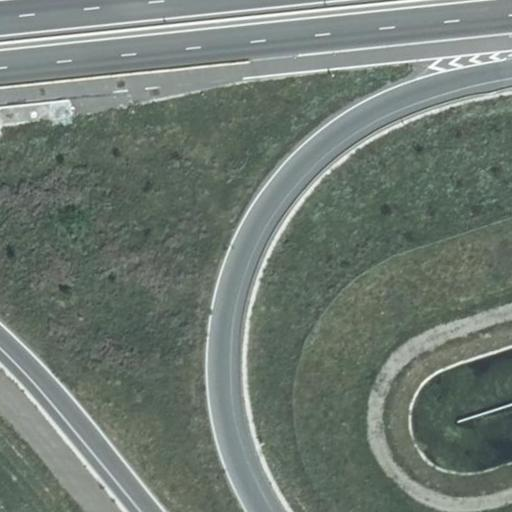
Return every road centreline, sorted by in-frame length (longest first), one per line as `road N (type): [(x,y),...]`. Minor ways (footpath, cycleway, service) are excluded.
road 1 (trunk): [(257,511),(227,432),(220,341),(241,255),(276,192),(334,136),(400,98),(511,70)]
road 2 (trunk): [(0,69),(511,16)]
road 3 (trunk): [(0,350),(131,511)]
road 4 (trunk): [(180,0),(0,18)]
